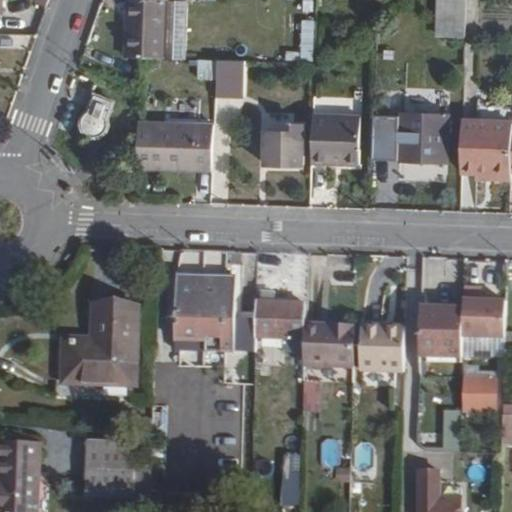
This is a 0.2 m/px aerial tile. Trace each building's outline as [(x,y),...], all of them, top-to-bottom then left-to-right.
[(126,0),(126,21),(132,21),(131,57),(166,58),(167,0),(168,0),(177,1),(182,1),(182,0),(126,0)] [(436,0),(435,36),(466,38),(467,0),(436,0)] [(298,20),(299,58),(313,58),(312,20),(298,20)] [(219,60),(217,95),(245,96),(246,61),(219,60)] [(152,86),(153,67),(143,67),(142,85),(152,86)] [(298,80),(285,79),(285,91),(298,92),(298,80)] [(95,92),(87,111),(83,114),(82,117),(81,121),(81,124),(81,127),(83,130),(84,132),(87,135),(92,137),(96,138),(98,138),(101,138),(103,136),(106,135),(107,133),(109,131),(110,130),(110,128),(111,126),(111,124),(110,122),(110,119),(110,118),(116,100),(95,92)] [(400,111),(399,161),(449,163),(450,114),(400,111)] [(315,112),(313,165),(360,167),(362,115),(315,112)] [(370,117),(368,161),(392,162),(394,118),(370,117)] [(477,174),(511,174),(511,120),(465,119),(463,174),(477,174)] [(138,169),(170,170),(170,165),(200,166),(200,171),(213,171),(215,123),(139,120),(138,169)] [(265,129),(265,166),(305,167),(306,131),(265,129)] [(256,338),(257,320),(237,319),(239,274),(179,273),(176,343),(207,343),(207,354),(236,354),(256,355),(256,338)] [(464,338),(507,339),(508,302),(492,302),(483,302),(483,297),(483,290),(466,289),(465,309),(464,338)] [(307,340),(307,323),(308,303),(277,302),(277,291),(262,290),(262,302),(258,302),(258,307),(257,320),(256,338),(307,340)] [(465,309),(422,307),(421,358),(464,359),(464,338),(465,309)] [(66,374),(66,382),(135,385),(138,310),(98,309),(96,341),(68,340),(66,374)] [(329,323),(307,323),(307,340),(306,362),(306,367),(356,368),(357,324),(329,324),(329,323)] [(363,324),(361,371),(405,372),(407,326),(363,324)] [(497,379),(469,379),(467,411),(496,411),(497,379)] [(303,380),(301,409),(316,410),(317,381),(303,380)] [(442,409),(440,450),(457,450),(459,410),(442,409)] [(511,413),(500,414),(501,444),(511,444),(511,413)] [(338,467),(338,439),(322,439),(322,466),(338,467)] [(0,442),(0,448),(0,511),(38,511),(42,444),(0,442)] [(149,511),(151,466),(136,465),(137,444),(88,442),(86,494),(134,497),(133,511),(149,511)] [(462,511),(463,496),(441,497),(442,470),(419,470),(418,511),(462,511)] [(299,506),(300,473),(282,472),(280,505),(299,506)]
